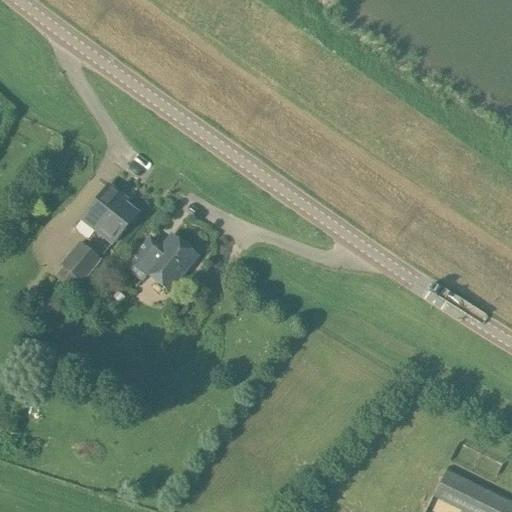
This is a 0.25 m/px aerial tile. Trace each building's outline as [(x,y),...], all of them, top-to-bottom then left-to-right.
[(112,245),(137,213),(119,199),(121,196),(109,185),(81,220),(112,245)] [(169,291),(197,256),(172,236),(155,258),(143,248),(128,268),(143,280),(148,274),(169,291)] [(82,282),(100,260),(79,244),(61,266),(82,282)] [(121,303),(125,298),(117,293),(114,297),(121,303)] [(464,511),(511,511),(511,502),(446,470),(433,497),(464,511)]
